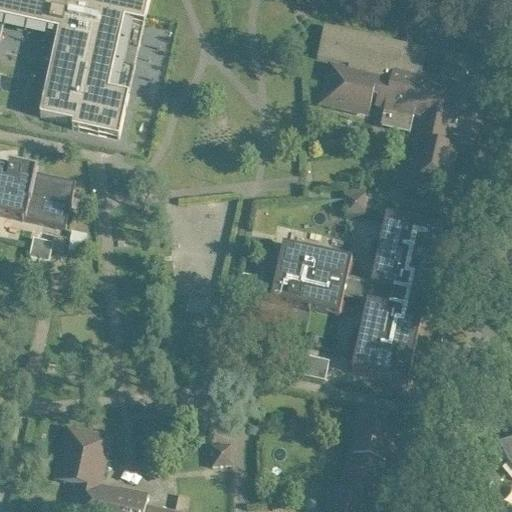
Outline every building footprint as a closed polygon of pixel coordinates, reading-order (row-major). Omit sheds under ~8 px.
[(0,0),(0,21),(4,22),(57,34),(39,118),(40,118),(40,119),(72,126),(71,131),(118,141),(118,140),(119,140),(131,83),(111,78),(115,64),(124,22),(144,26),(149,0),(0,0)] [(324,29),(317,61),(348,68),(348,71),(340,69),(329,67),(326,79),(322,97),(320,108),(331,111),(356,117),(368,119),(370,107),(373,97),(377,98),(374,108),(383,110),(379,127),(410,134),(413,117),(421,119),(408,176),(405,188),(416,190),(435,194),(447,197),(450,185),(455,160),(458,149),(446,146),(436,144),(437,140),(477,149),(495,68),(445,56),(444,59),(437,89),(420,85),(422,78),(419,77),(426,52),(324,29)] [(0,217),(65,232),(75,186),(36,177),(37,172),(7,165),(6,171),(0,169),(0,217)] [(344,198),(345,219),(366,217),(365,196),(344,198)] [(266,223),(291,221),(290,210),(265,212),(266,223)] [(411,314),(414,297),(426,300),(442,231),(385,218),(370,286),(347,280),(351,263),(282,247),(269,303),(338,318),(342,301),(365,306),(351,373),(407,386),(422,317),(411,314)] [(33,241),(28,261),(48,265),(52,245),(33,241)] [(262,281),(242,276),(238,296),(258,301),(262,281)] [(289,355),(285,375),(324,383),(329,363),(289,355)] [(295,411),(285,411),(285,423),(296,423),(295,411)] [(370,476),(386,480),(399,421),(358,412),(340,492),(338,492),(333,511),(366,511),(373,482),(369,481),(370,476)] [(160,511),(145,509),(148,497),(118,490),(118,492),(101,488),(111,440),(65,430),(53,483),(75,488),(69,511),(74,511),(160,511)] [(511,440),(499,445),(499,447),(506,463),(507,465),(511,470),(511,440)] [(233,469),(231,448),(210,449),(212,470),(233,469)]
